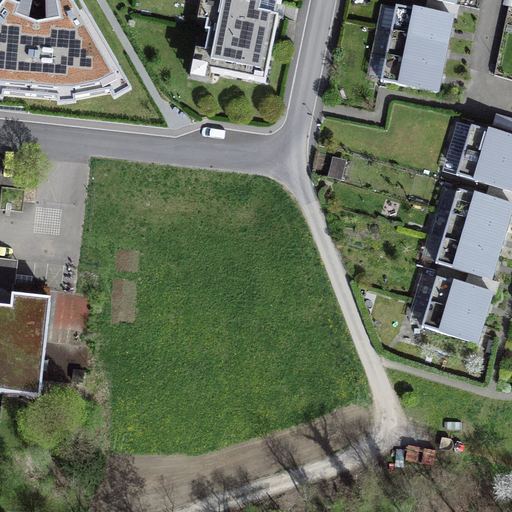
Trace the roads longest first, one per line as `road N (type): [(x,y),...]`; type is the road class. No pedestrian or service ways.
road 1 (track): [(289,160),(390,405),(392,427),(372,450),(195,511)]
road 2 (residential): [(322,0),(289,160),(0,136)]
